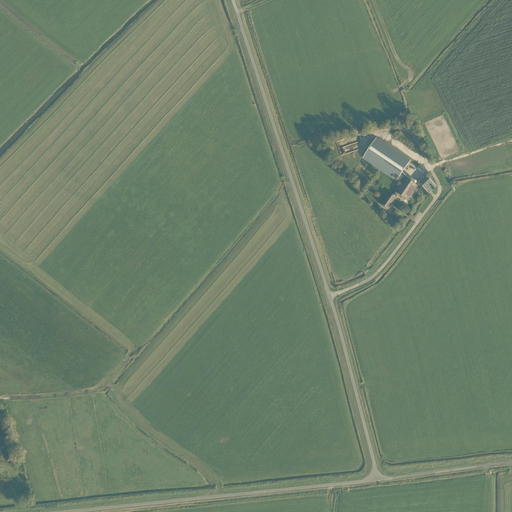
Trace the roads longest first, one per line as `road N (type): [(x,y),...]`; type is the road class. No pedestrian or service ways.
road 1 (unclassified): [(377,479),(329,297),(232,0)]
road 2 (unclassified): [(68,511),(377,479)]
road 3 (unclassified): [(377,479),(511,461)]
